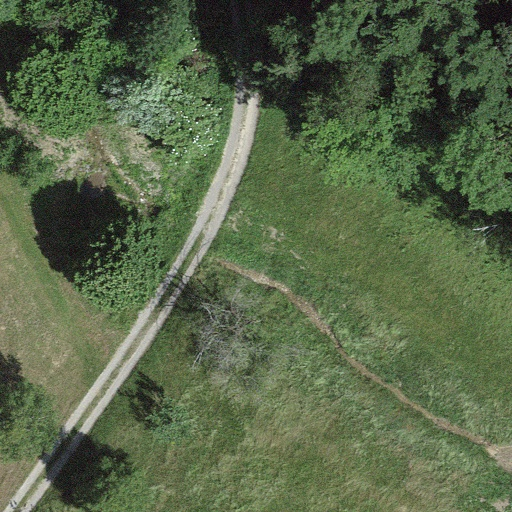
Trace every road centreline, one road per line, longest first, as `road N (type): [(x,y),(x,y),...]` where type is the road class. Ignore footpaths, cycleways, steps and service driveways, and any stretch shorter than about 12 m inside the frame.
road 1 (track): [(11,511),(234,179),(230,0)]
road 2 (track): [(205,223),(511,436)]
